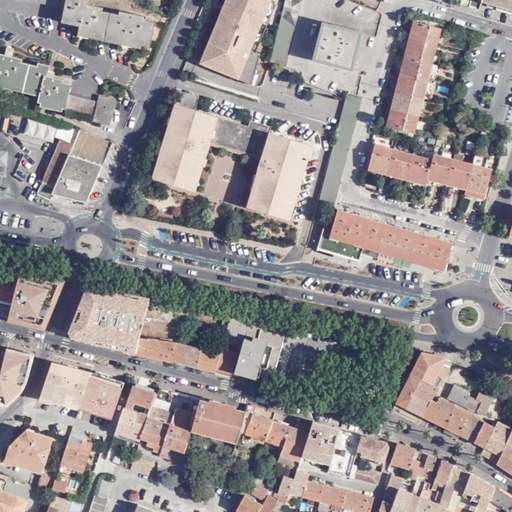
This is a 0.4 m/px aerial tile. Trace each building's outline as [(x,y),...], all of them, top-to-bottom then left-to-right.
[(149,46),(155,21),(87,4),(88,1),(83,0),(25,0),(64,10),(62,17),(81,22),(79,29),(149,46)] [(226,0),(199,64),(253,86),(260,55),(252,51),(272,0),(226,0)] [(283,0),(267,66),(284,69),(299,0),(283,0)] [(387,128),(414,135),(441,30),(413,23),(387,128)] [(349,70),(357,32),(323,25),(315,62),(349,70)] [(110,113),(114,101),(111,98),(96,94),(95,100),(66,93),(69,83),(51,78),(51,75),(44,73),(45,68),(8,59),(10,51),(3,50),(1,58),(0,57),(0,83),(39,93),(37,103),(90,116),(89,120),(104,124),(106,116),(109,117),(110,113)] [(176,98),(155,165),(195,178),(199,165),(202,153),(207,154),(210,142),(260,158),(257,170),(260,171),(257,183),(253,195),(249,194),(245,207),(285,219),(288,207),(293,208),(294,204),(290,203),(292,194),(296,182),(300,170),(304,159),(308,160),(312,147),(269,133),(262,131),(261,135),(254,133),(255,129),(248,127),(195,110),(199,97),(177,90),(174,98),(176,98)] [(328,163),(318,207),(332,210),(358,97),(344,93),(343,97),(336,127),(328,163)] [(249,121),(248,127),(255,129),(254,133),(261,135),(262,131),(269,133),(270,127),(249,121)] [(78,135),(79,131),(62,126),(61,130),(78,135)] [(78,135),(61,130),(57,139),(60,140),(74,145),(78,135)] [(107,156),(114,141),(79,131),(78,135),(81,136),(77,146),(107,156)] [(88,202),(107,156),(77,146),(81,136),(78,135),(74,145),(60,140),(42,183),(55,189),(52,195),(88,202)] [(429,182),(466,193),(474,168),(436,157),(433,163),(376,147),(368,172),(427,189),(429,182)] [(474,168),(466,193),(465,197),(484,204),(493,173),(485,171),(488,158),(477,155),(474,168)] [(195,178),(155,165),(152,178),(195,191),(199,179),(195,178)] [(50,200),(52,195),(55,189),(42,183),(38,194),(50,200)] [(337,212),(333,211),(333,213),(317,209),(314,224),(324,226),(325,223),(334,225),(337,212)] [(406,232),(337,212),(334,225),(325,223),(324,226),(318,251),(360,263),(364,251),(443,274),(453,246),(406,232)] [(62,281),(21,272),(17,284),(13,303),(9,317),(49,327),(62,281)] [(13,303),(17,284),(16,284),(0,277),(0,300),(11,302),(13,303)] [(146,296),(120,292),(89,286),(82,304),(79,313),(69,339),(136,353),(140,337),(141,333),(145,321),(146,319),(152,298),(146,296)] [(156,298),(152,298),(146,319),(150,320),(156,298)] [(0,308),(8,310),(11,302),(0,300),(0,308)] [(273,375),(287,336),(267,330),(266,322),(231,314),(226,331),(223,342),(230,344),(242,348),(235,370),(258,376),(260,372),(273,375)] [(215,339),(217,330),(205,329),(203,336),(215,339)] [(223,342),(226,331),(217,330),(215,339),(212,353),(181,344),(178,343),(173,360),(216,372),(221,355),(220,355),(221,348),(223,342)] [(140,337),(136,353),(173,362),(173,360),(178,343),(140,337)] [(230,344),(223,342),(221,348),(229,351),(230,344)] [(229,351),(221,348),(220,355),(221,355),(216,372),(231,376),(237,353),(229,351)] [(1,373),(0,380),(0,407),(7,401),(20,384),(29,370),(34,356),(8,350),(3,373),(1,373)] [(445,360),(446,358),(422,353),(397,402),(424,417),(433,400),(437,392),(439,387),(438,386),(442,378),(438,375),(442,366),(445,361),(445,360)] [(91,373),(53,363),(41,399),(79,408),(91,373)] [(511,367),(508,367),(492,363),(488,373),(501,379),(505,380),(511,383),(511,367)] [(449,368),(442,366),(438,375),(442,378),(444,378),(449,368)] [(485,380),(479,391),(493,399),(498,386),(485,380)] [(119,401),(121,394),(91,384),(88,390),(119,401)] [(145,423),(155,393),(132,385),(125,408),(139,413),(139,415),(137,420),(145,423)] [(459,402),(473,409),(487,416),(493,399),(479,391),(476,399),(469,395),(470,392),(454,385),(448,396),(459,402)] [(156,393),(155,393),(145,423),(141,434),(164,441),(159,456),(180,463),(181,461),(191,431),(226,440),(237,443),(244,410),(235,408),(158,388),(156,393)] [(82,409),(112,419),(119,401),(88,390),(82,409)] [(433,400),(424,417),(446,428),(457,407),(440,398),(436,402),(433,400)] [(457,407),(446,428),(460,435),(471,414),(457,407)] [(110,425),(112,419),(82,409),(80,415),(110,425)] [(141,434),(145,423),(137,420),(139,415),(123,410),(116,432),(139,440),(141,434)] [(254,413),(245,410),(241,431),(265,440),(266,437),(273,419),(254,413)] [(471,414),(460,435),(475,442),(484,423),(485,421),(471,414)] [(266,437),(265,440),(283,446),(291,425),(273,419),(266,437)] [(484,423),(475,442),(485,447),(495,426),(485,421),(484,423)] [(498,462),(511,429),(511,428),(497,421),(495,426),(485,447),(482,455),(498,462)] [(312,422),(309,431),(316,433),(323,435),(320,449),(318,449),(312,447),(305,445),(302,453),(322,460),(323,455),(331,457),(337,437),(339,429),(312,422)] [(291,425),(283,446),(280,454),(300,461),(302,453),(305,445),(309,431),(303,430),(291,425)] [(47,490),(50,491),(51,491),(52,489),(56,478),(57,476),(42,472),(54,438),(28,429),(26,431),(23,438),(20,437),(17,440),(16,440),(11,444),(5,460),(41,472),(37,486),(47,490)] [(511,429),(498,462),(497,463),(504,468),(511,473),(511,429)] [(316,433),(309,431),(305,445),(312,447),(316,433)] [(323,435),(316,433),(312,447),(318,449),(320,449),(323,435)] [(386,442),(360,435),(356,449),(361,450),(360,457),(384,463),(389,447),(386,442)] [(83,440),(71,436),(69,441),(81,445),(83,440)] [(345,440),(337,437),(331,457),(327,474),(336,476),(345,440)] [(81,445),(69,441),(61,463),(84,471),(93,443),(83,440),(81,445)] [(123,447),(112,443),(107,457),(118,460),(123,447)] [(408,469),(407,472),(416,475),(420,477),(424,465),(412,461),(416,451),(416,450),(397,443),(391,462),(408,469)] [(132,465),(151,474),(155,461),(135,454),(132,465)] [(327,474),(331,457),(323,455),(319,471),(327,474)] [(424,465),(420,477),(426,478),(428,479),(435,460),(433,457),(428,455),(426,457),(424,465)] [(234,462),(229,460),(222,477),(230,482),(233,474),(229,472),(234,462)] [(433,483),(437,485),(443,487),(445,483),(451,464),(443,460),(440,460),(433,483)] [(439,501),(435,511),(456,511),(459,506),(470,473),(451,464),(445,483),(443,487),(442,492),(439,501)] [(151,476),(151,474),(132,465),(131,469),(151,476)] [(352,466),(349,477),(377,485),(381,473),(373,471),(374,468),(371,467),(370,470),(352,466)] [(308,475),(296,471),(294,478),(289,493),(302,496),(307,480),(308,475)] [(289,493),(294,478),(291,477),(283,475),(283,477),(278,494),(287,498),(289,493)] [(403,479),(391,475),(388,485),(397,489),(392,504),(389,511),(403,511),(410,494),(399,489),(403,479)] [(37,486),(10,478),(5,490),(0,488),(0,511),(39,511),(47,490),(37,486)] [(56,478),(52,489),(65,493),(67,486),(84,491),(85,488),(56,478)] [(323,485),(307,480),(302,496),(309,498),(308,504),(318,506),(319,501),(323,485)] [(256,484),(251,493),(263,500),(267,490),(256,484)] [(345,491),(323,485),(319,501),(331,504),(342,507),(345,491)] [(397,489),(388,485),(382,500),(392,504),(397,489)] [(511,511),(511,497),(495,486),(489,499),(508,511),(507,511),(511,511)] [(431,501),(419,497),(413,511),(435,511),(439,501),(442,492),(435,490),(431,501)] [(92,505),(89,511),(102,511),(108,495),(96,491),(92,505)] [(357,494),(345,491),(342,507),(360,511),(369,511),(373,498),(357,494)] [(263,500),(261,504),(256,511),(275,511),(273,510),(278,502),(270,497),(271,495),(268,493),(263,500)] [(285,504),(287,498),(278,494),(274,493),(273,497),(280,500),(280,501),(285,504)] [(413,511),(419,497),(410,494),(403,511),(413,511)] [(256,511),(261,504),(244,495),(236,509),(242,511),(256,511)] [(48,511),(68,511),(72,502),(54,497),(48,511)] [(285,504),(283,509),(288,510),(290,505),(293,505),(294,500),(287,498),(285,504)] [(389,511),(392,504),(382,500),(377,511),(389,511)] [(331,504),(319,501),(318,506),(330,509),(331,504)] [(163,511),(138,502),(133,511),(163,511)]
